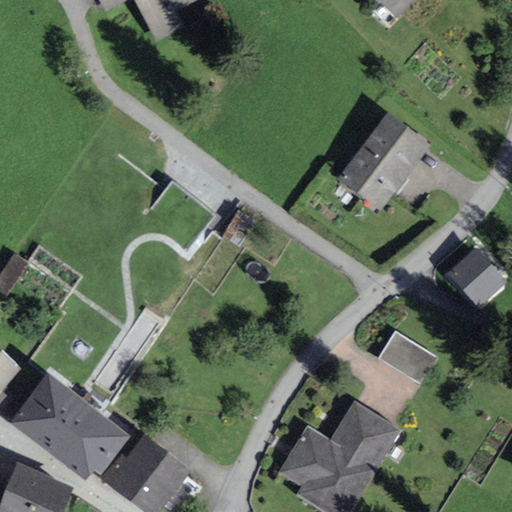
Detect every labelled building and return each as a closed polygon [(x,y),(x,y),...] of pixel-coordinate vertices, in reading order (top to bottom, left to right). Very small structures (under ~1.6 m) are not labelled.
[(199,4),(197,0),(98,0),(106,13),(129,0),(130,0),(155,46),(184,30),(177,17),(199,4)] [(374,0),(398,21),(417,0),(374,0)] [(430,152),(388,119),(336,184),(378,217),(430,152)] [(506,284),(475,252),(448,277),(479,309),(506,284)] [(436,360),(395,335),(378,362),(419,387),(436,360)] [(0,353),(0,397),(22,372),(0,353)] [(129,445),(46,380),(9,428),(85,487),(94,476),(100,481),(129,445)] [(348,511),(401,433),(355,403),(330,441),(309,428),(275,480),(324,511),(348,511)] [(159,511),(188,478),(141,440),(103,487),(133,511),(159,511)] [(66,511),(74,493),(16,468),(0,508),(0,511),(66,511)]
